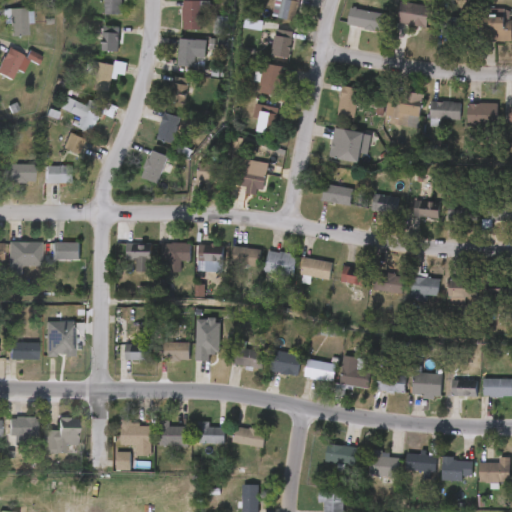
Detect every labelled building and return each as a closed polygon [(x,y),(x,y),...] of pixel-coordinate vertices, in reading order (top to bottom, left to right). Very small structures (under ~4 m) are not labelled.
[(104,0),(87,0),(87,18),(104,18),(104,0)] [(119,0),(119,15),(100,15),(100,0),(119,0)] [(278,19),(282,0),(297,0),(293,22),(278,19)] [(504,0),(481,0),(481,7),(502,11),(504,0)] [(180,31),(180,1),(198,1),(198,31),(180,31)] [(429,7),(425,28),(397,23),(400,1),(429,7)] [(283,7),(266,4),(262,30),(279,33),(283,7)] [(7,8),(25,8),(25,36),(7,36),(7,8)] [(386,15),(382,33),(347,26),(351,8),(386,15)] [(183,12),(165,12),(166,42),(184,42),(183,12)] [(380,36),(410,38),(412,17),(381,15),(380,36)] [(469,39),(440,36),(442,16),(471,19),(469,39)] [(213,34),(213,17),(226,17),(226,34),(213,34)] [(509,17),(509,42),(485,42),(485,17),(509,17)] [(0,47),(11,47),(11,35),(16,35),(15,20),(0,20),(0,47)] [(495,21),(476,20),(475,53),(495,53),(495,21)] [(331,38),(363,42),(365,24),(333,21),(331,38)] [(424,46),(444,46),(444,29),(425,29),(424,46)] [(115,31),(116,52),(100,52),(99,32),(115,31)] [(287,60),(270,56),(275,34),(292,38),(287,60)] [(204,40),(204,58),(193,58),(193,68),(175,68),(176,40),(204,40)] [(276,44),(259,41),(255,67),(272,70),(276,44)] [(101,63),(102,44),(86,43),(85,63),(101,63)] [(0,76),(0,57),(5,48),(22,56),(25,51),(38,57),(34,64),(27,60),(20,74),(14,71),(9,81),(0,76)] [(161,78),(178,79),(178,69),(189,69),(189,52),(162,51),(161,78)] [(282,66),(282,93),(261,93),(261,66),(282,66)] [(97,76),(77,74),(74,101),(92,103),(94,87),(108,89),(109,74),(98,73),(97,76)] [(268,78),(246,76),(243,105),(265,108),(268,78)] [(187,80),(183,106),(167,103),(171,78),(187,80)] [(336,116),(341,86),(360,90),(354,119),(336,116)] [(168,116),(173,91),(157,88),(152,113),(168,116)] [(424,96),(416,130),(384,122),(389,96),(400,99),(402,91),(424,96)] [(57,110),(63,97),(81,105),(84,100),(101,107),(89,135),(72,127),(76,118),(57,110)] [(338,130),(342,101),(325,98),(320,127),(338,130)] [(460,103),(459,120),(430,120),(430,102),(460,103)] [(497,104),(497,126),(467,126),(467,104),(497,104)] [(403,136),(405,106),(369,105),(368,135),(403,136)] [(68,118),(48,108),(42,120),(62,129),(58,138),(73,145),(86,119),(71,111),(68,118)] [(255,132),(260,111),(276,115),(270,136),(255,132)] [(444,114),(414,113),(413,131),(444,131),(444,114)] [(153,140),(162,114),(179,119),(170,145),(153,140)] [(451,136),(482,136),(481,115),(450,115),(451,136)] [(240,143),(256,145),(260,120),(245,117),(240,143)] [(511,118),(491,119),(492,135),(511,135),(511,118)] [(140,152),(157,155),(163,129),(146,125),(140,152)] [(332,128),(363,134),(358,163),(327,158),(332,128)] [(60,149),(66,133),(85,141),(79,156),(60,149)] [(353,145),(316,140),(312,170),(342,174),(343,166),(351,167),(353,145)] [(64,167),(70,152),(52,144),(46,159),(64,167)] [(232,155),(233,151),(216,148),(214,159),(226,161),(227,154),(232,155)] [(165,157),(155,185),(138,179),(148,151),(165,157)] [(140,196),(151,168),(134,162),(124,189),(140,196)] [(226,167),(223,185),(194,181),(196,163),(226,167)] [(32,183),(3,183),(3,165),(32,165),(32,183)] [(70,184),(42,184),(42,167),(70,167),(70,184)] [(231,185),(235,168),(262,175),(258,192),(231,185)] [(250,175),(227,171),(222,197),(230,198),(228,205),(244,207),(250,175)] [(17,175),(0,175),(0,194),(17,194),(17,175)] [(180,193),(201,194),(201,176),(180,175),(180,193)] [(55,195),(55,178),(28,177),(28,195),(55,195)] [(351,189),(349,206),(320,202),(323,184),(351,189)] [(396,215),(371,210),(374,193),(399,197),(396,215)] [(336,199),(307,197),(305,214),(334,217),(336,199)] [(412,218),(412,202),(439,202),(439,218),(412,218)] [(511,221),(483,221),(483,202),(511,202),(511,221)] [(475,221),(447,221),(447,203),(475,203),(475,221)] [(383,211),(358,205),(355,221),(380,227),(383,211)] [(423,214),(397,212),(397,229),(422,230),(423,214)] [(431,229),(453,230),(453,213),(431,213),(431,229)] [(497,233),(498,217),(469,215),(468,232),(497,233)] [(38,266),(5,266),(5,242),(38,242),(38,266)] [(77,243),(77,260),(48,260),(48,243),(77,243)] [(188,243),(188,263),(180,263),(180,272),(159,272),(159,243),(188,243)] [(124,260),(124,245),(152,245),(152,260),(124,260)] [(222,272),(197,272),(197,245),(222,245),(222,272)] [(232,266),(232,248),(258,248),(258,266),(232,266)] [(296,256),(291,280),(263,274),(268,250),(296,256)] [(24,254),(0,253),(0,276),(23,277),(24,254)] [(62,254),(35,254),(35,271),(62,271),(62,254)] [(109,271),(135,272),(135,256),(109,255),(109,271)] [(145,272),(151,273),(151,284),(164,284),(164,273),(174,273),(174,255),(145,255),(145,272)] [(206,284),(207,257),(183,256),(182,283),(206,284)] [(299,275),(302,258),(331,264),(327,281),(299,275)] [(243,277),(244,260),(216,259),(215,276),(243,277)] [(280,268),(252,262),(248,282),(276,288),(280,268)] [(364,287),(339,282),(343,265),(367,270),(364,287)] [(312,292),(315,275),(287,269),(283,286),(312,292)] [(371,289),(375,272),(404,279),(400,296),(371,289)] [(324,294),(347,297),(349,281),(326,278),(324,294)] [(437,278),(437,297),(409,297),(409,278),(437,278)] [(447,298),(447,280),(474,280),(474,299),(447,298)] [(491,287),(510,287),(510,299),(483,299),(483,280),(491,280),(491,287)] [(387,287),(358,285),(357,303),(387,304),(387,287)] [(422,307),(422,290),(394,289),(394,313),(410,313),(410,307),(422,307)] [(448,316),(448,310),(459,310),(459,292),(432,292),(432,316),(448,316)] [(492,292),(468,293),(469,309),(492,308),(492,292)] [(177,297),(178,309),(188,308),(187,297),(177,297)] [(179,373),(192,373),(192,365),(202,366),(203,333),(180,332),(179,373)] [(29,367),(57,367),(57,333),(29,333),(29,367)] [(7,360),(7,342),(35,342),(35,360),(7,360)] [(189,361),(159,361),(159,343),(189,343),(189,361)] [(123,361),(123,344),(151,344),(151,361),(123,361)] [(200,361),(200,344),(226,344),(226,361),(200,361)] [(261,369),(235,366),(236,348),(263,351),(261,369)] [(297,375),(269,373),(270,352),(299,354),(297,375)] [(0,370),(20,370),(20,353),(0,353),(0,370)] [(145,355),(145,372),(172,372),(172,354),(145,355)] [(108,372),(132,373),(133,356),(109,355),(108,372)] [(362,359),(360,371),(370,372),(367,390),(345,386),(343,396),(335,395),(342,356),(362,359)] [(331,383),(302,377),(306,360),(335,366),(331,383)] [(227,377),(245,381),(248,364),(230,361),(227,377)] [(281,387),(283,366),(256,362),(253,384),(281,387)] [(323,398),(351,401),(353,383),(345,382),(347,370),(326,368),(323,398)] [(287,388),(316,394),(319,376),(290,371),(287,388)] [(404,394),(374,391),(376,373),(405,376),(404,394)] [(440,375),(440,396),(411,396),(411,375),(440,375)] [(450,397),(450,379),(477,379),(477,397),(450,397)] [(511,379),(511,397),(483,397),(483,379),(511,379)] [(396,385),(395,406),(406,406),(406,409),(424,410),(425,386),(396,385)] [(388,404),(389,387),(359,386),(359,403),(388,404)] [(496,391),(467,390),(466,408),(496,409),(496,391)] [(502,410),(511,409),(511,390),(503,390),(502,410)] [(461,392),(435,392),(434,408),(460,408),(461,392)] [(7,440),(7,417),(34,417),(34,440),(7,440)] [(74,445),(63,445),(63,453),(40,453),(40,430),(56,430),(56,418),(74,418),(74,445)] [(158,446),(158,421),(169,421),(169,427),(188,427),(188,446),(158,446)] [(208,427),(224,427),(224,443),(194,443),(194,421),(208,421),(208,427)] [(120,445),(120,422),(150,422),(150,456),(134,456),(134,445),(120,445)] [(261,449),(231,441),(236,425),(266,432),(261,449)] [(0,428),(0,452),(19,452),(19,428),(0,428)] [(41,442),(26,441),(25,464),(48,465),(48,456),(60,456),(60,430),(41,429),(41,442)] [(171,458),(171,438),(152,438),(153,433),(143,433),(143,458),(171,458)] [(192,439),(193,433),(179,433),(179,455),(207,456),(208,439),(192,439)] [(119,467),(134,467),(134,435),(103,435),(104,457),(119,457),(119,467)] [(248,443),(218,437),(215,454),(246,460),(248,443)] [(356,447),(354,466),(325,462),(327,444),(356,447)] [(398,457),(397,477),(369,475),(370,450),(389,451),(389,457),(398,457)] [(405,471),(405,454),(435,454),(435,471),(405,471)] [(341,459),(310,456),(309,474),(339,477),(341,459)] [(509,457),(509,482),(479,482),(479,462),(497,462),(497,457),(509,457)] [(471,458),(471,480),(441,480),(441,458),(471,458)] [(381,489),(382,470),(372,469),(372,463),(353,462),(352,487),(381,489)] [(99,482),(115,481),(114,463),(99,464),(99,482)] [(389,482),(419,483),(419,467),(389,466),(389,482)] [(462,494),(493,494),(493,469),(482,469),(482,475),(463,474),(462,494)] [(425,493),(446,493),(446,487),(456,487),(456,471),(425,470),(425,493)] [(241,511),(241,485),(257,485),(257,511),(241,511)] [(322,511),(322,503),(317,503),(317,493),(343,493),(343,511),(322,511)] [(225,511),(241,511),(242,497),(226,496),(225,511)]
